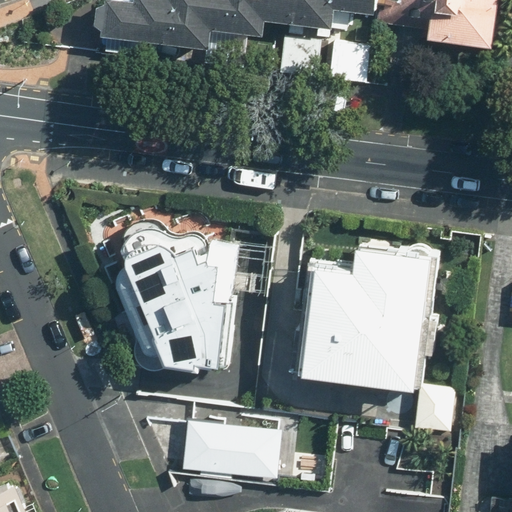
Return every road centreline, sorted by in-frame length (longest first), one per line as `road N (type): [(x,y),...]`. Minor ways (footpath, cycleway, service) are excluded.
road 1 (secondary): [(511,182),(0,117)]
road 2 (residential): [(113,511),(0,242)]
